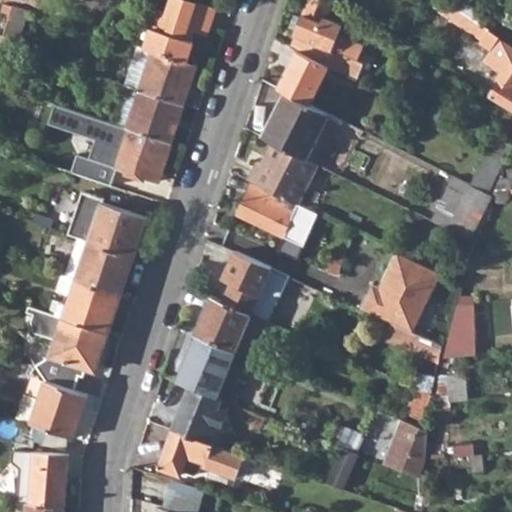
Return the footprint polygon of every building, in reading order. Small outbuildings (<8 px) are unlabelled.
[(151,51),(188,63),(195,43),(185,40),(187,31),(207,37),(217,10),(185,0),(172,0),(168,14),(157,10),(143,48),(151,51)] [(354,76),(361,60),(357,58),(363,45),(337,34),(341,23),(325,17),(331,2),(326,0),(309,0),(290,44),(296,47),(329,64),(354,76)] [(480,37),(482,34),(487,27),(457,5),(449,0),(436,0),(434,4),(480,37)] [(460,0),(457,5),(487,27),(493,20),(464,0),(460,0)] [(10,45),(15,47),(27,10),(12,5),(1,42),(10,45)] [(500,80),(492,95),(511,109),(511,44),(487,27),(482,34),(480,37),(493,46),(485,58),(501,69),(495,77),(500,80)] [(0,75),(10,45),(1,42),(0,44),(0,75)] [(128,84),(139,88),(151,51),(143,48),(136,46),(123,83),(128,84)] [(284,89),(312,103),(329,64),(296,47),(278,87),(284,89)] [(188,63),(151,51),(139,88),(183,102),(195,66),(188,63)] [(97,84),(112,89),(116,80),(100,75),(97,84)] [(115,124),(126,127),(139,88),(128,84),(115,124)] [(183,102),(139,88),(126,127),(170,142),(183,102)] [(271,139),(308,158),(331,112),(312,103),(284,89),(261,135),(271,139)] [(113,165),(157,180),(170,142),(126,127),(115,124),(71,109),(65,126),(120,144),(113,165)] [(14,153),(52,166),(59,146),(21,134),(14,153)] [(251,181),(297,203),(318,163),(308,158),(271,139),(259,162),(254,162),(246,179),(251,181)] [(474,182),(488,189),(506,156),(490,148),(472,181),(474,182)] [(237,211),(297,241),(312,210),(297,203),(251,181),(237,211)] [(432,221),(470,240),(494,192),(488,189),(474,182),(461,208),(443,200),(432,221)] [(77,237),(88,241),(132,255),(144,218),(102,204),(103,200),(81,193),(67,234),(77,237)] [(64,274),(75,278),(88,241),(77,237),(64,274)] [(132,255),(88,241),(75,278),(120,293),(132,255)] [(247,311),(250,313),(271,267),(233,250),(225,269),(234,273),(222,300),(247,311)] [(443,273),(398,251),(381,288),(377,295),(370,292),(363,309),(416,333),(443,273)] [(279,281),(297,290),(301,281),(282,273),(279,281)] [(60,302),(55,315),(62,317),(107,332),(120,293),(75,278),(67,303),(60,302)] [(381,288),(374,284),(370,292),(377,295),(381,288)] [(195,332),(231,348),(234,349),(244,354),(253,357),(268,321),(250,313),(247,311),(222,300),(210,294),(195,332)] [(458,305),(446,356),(476,353),(473,303),(458,305)] [(62,317),(55,315),(27,305),(25,312),(32,314),(30,321),(32,331),(54,339),(49,355),(94,370),(107,332),(62,317)] [(190,384),(215,394),(234,349),(231,348),(195,332),(176,378),(190,384)] [(448,374),(450,399),(468,397),(466,372),(448,374)] [(43,379),(35,403),(29,422),(73,436),(87,394),(43,379)] [(425,418),(437,390),(419,383),(407,411),(425,418)] [(215,394),(190,384),(180,410),(188,413),(182,430),(195,435),(217,444),(222,445),(231,449),(236,434),(227,414),(232,401),(215,394)] [(15,417),(29,422),(35,403),(22,399),(15,417)] [(246,406),(252,409),(254,403),(249,400),(246,406)] [(439,408),(439,418),(451,417),(450,407),(439,408)] [(180,410),(174,427),(182,430),(188,413),(180,410)] [(398,420),(395,427),(412,434),(415,428),(398,420)] [(203,463),(237,475),(246,454),(231,449),(222,445),(217,444),(195,435),(182,430),(174,427),(161,464),(181,472),(183,468),(195,473),(201,470),(203,463)] [(420,437),(412,434),(395,427),(381,462),(414,475),(420,459),(413,455),(420,437)] [(472,443),(473,454),(482,453),(481,443),(472,443)] [(342,446),(326,484),(342,490),(358,452),(342,446)] [(28,502),(31,502),(34,452),(19,451),(16,502),(18,502),(28,502)] [(67,454),(34,452),(31,502),(63,505),(67,454)] [(471,454),(472,470),(483,469),(482,453),(473,454),(471,454)] [(167,504),(202,511),(208,486),(172,479),(167,504)] [(16,511),(27,511),(28,502),(18,502),(16,511)] [(31,502),(28,502),(27,511),(62,511),(63,505),(31,502)]
